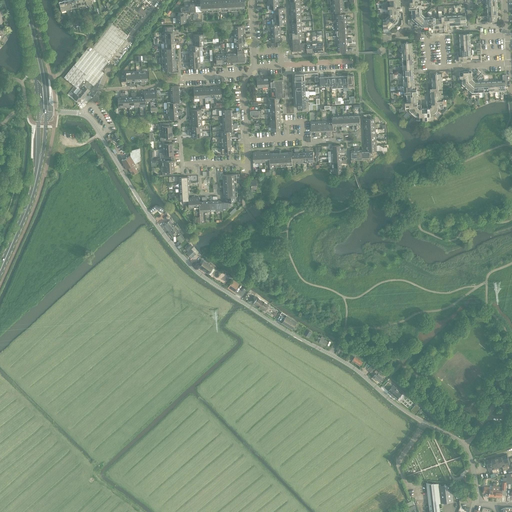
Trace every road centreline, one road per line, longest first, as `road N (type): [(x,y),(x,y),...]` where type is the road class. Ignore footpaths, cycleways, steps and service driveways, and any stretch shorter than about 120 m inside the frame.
road 1 (unclassified): [(477,501),(464,445),(199,274),(142,206),(93,124),(77,113)]
road 2 (secondary): [(0,271),(37,174),(42,112)]
